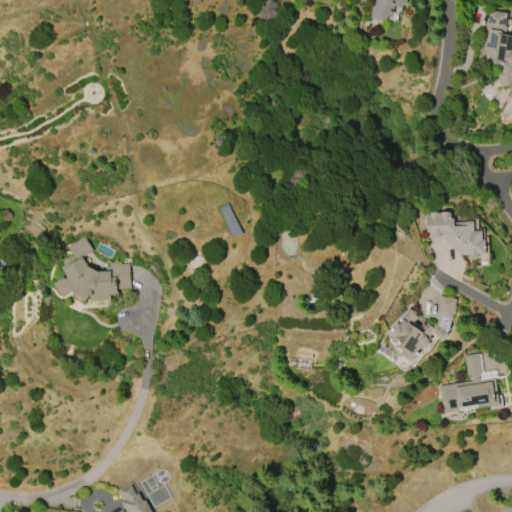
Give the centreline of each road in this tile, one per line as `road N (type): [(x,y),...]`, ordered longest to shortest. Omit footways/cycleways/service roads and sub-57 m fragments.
road 1 (residential): [(511,158),(482,166),(436,131),(449,60),(447,0)]
road 2 (residential): [(482,166),(511,210),(504,325)]
